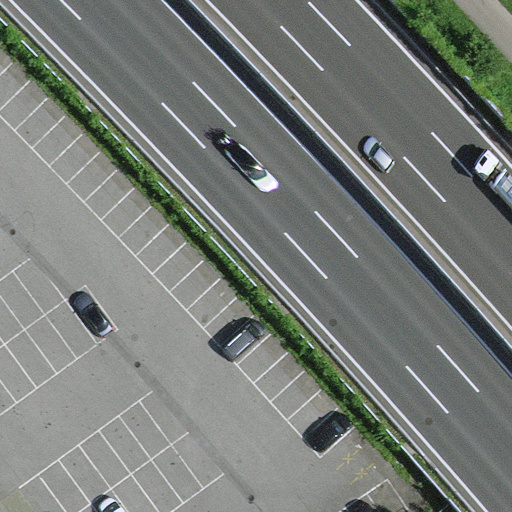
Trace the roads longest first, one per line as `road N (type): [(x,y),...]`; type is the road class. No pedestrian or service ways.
road 1 (motorway): [(72,0),(249,179),(511,473)]
road 2 (motorway): [(511,249),(282,0)]
